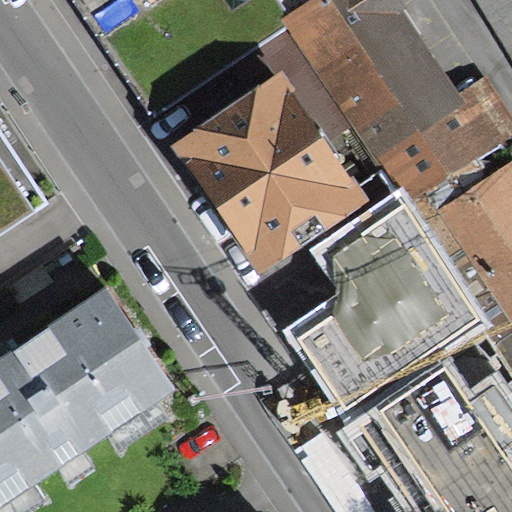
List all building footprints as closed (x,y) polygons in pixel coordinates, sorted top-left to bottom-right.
[(71,0),(155,123),(265,48),(283,36),(276,26),(314,0),(71,0)] [(401,208),(447,177),(511,133),(511,112),(486,74),(462,91),(399,0),(314,0),(276,26),(283,36),(352,136),(377,174),(401,208)] [(511,0),(471,0),(511,63),(511,0)] [(283,36),(265,48),(333,148),(352,136),(283,36)] [(342,285),(418,234),(401,208),(377,174),(352,191),(277,81),(169,154),(260,287),(316,248),(342,285)] [(0,247),(59,212),(0,117),(0,247)] [(511,161),(461,196),(447,177),(401,208),(418,234),(477,320),(511,371),(511,161)] [(477,320),(418,234),(342,285),(333,292),(342,305),(297,335),(347,408),(420,359),(477,320)] [(0,511),(8,511),(178,398),(106,292),(0,362),(0,511)] [(511,511),(511,371),(477,320),(420,359),(463,422),(433,442),(481,511),(511,511)]
